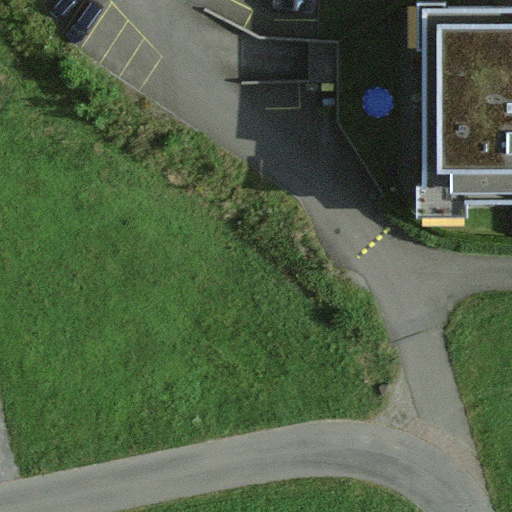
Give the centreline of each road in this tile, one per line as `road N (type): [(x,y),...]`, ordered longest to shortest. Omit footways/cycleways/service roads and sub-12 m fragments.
road 1 (unclassified): [(27,511),(365,444),(424,461)]
road 2 (residential): [(419,281),(147,0)]
road 3 (residential): [(424,461),(419,281)]
